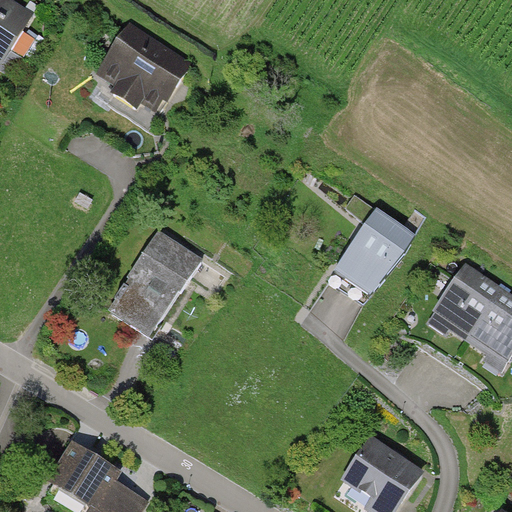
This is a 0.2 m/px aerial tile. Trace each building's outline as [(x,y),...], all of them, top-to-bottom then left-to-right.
[(0,0),(0,68),(3,70),(1,74),(11,80),(24,59),(14,53),(36,16),(8,0),(0,0)] [(168,108),(194,68),(131,26),(97,78),(115,90),(111,96),(138,113),(142,107),(158,117),(165,106),(168,108)] [(328,284),(365,310),(415,240),(378,215),(328,284)] [(109,313),(152,341),(203,263),(159,235),(109,313)] [(432,319),(506,369),(511,359),(511,298),(467,268),(432,319)] [(402,511),(426,476),(371,440),(342,484),(371,503),(365,511),(402,511)] [(123,476),(73,446),(48,488),(88,511),(146,511),(152,504),(118,484),(123,476)]
